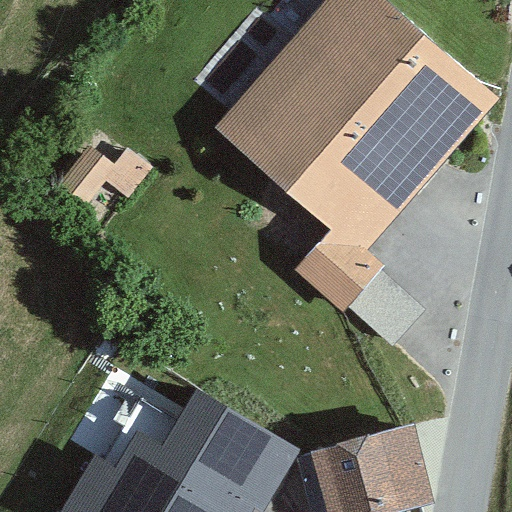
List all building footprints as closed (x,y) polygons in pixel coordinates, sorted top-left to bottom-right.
[(480,89),(369,0),(291,0),(184,132),(303,228),(273,264),(328,309),(372,255),(355,242),(480,89)] [(107,160),(84,140),(48,181),(77,206),(103,177),(130,200),(160,164),(128,136),(107,160)] [(380,256),(347,293),(393,334),(426,297),(380,256)] [(143,401),(98,374),(55,445),(65,451),(30,509),(35,511),(241,511),(283,443),(162,370),(143,401)] [(393,423),(288,445),(302,511),(362,511),(410,502),(393,423)]
